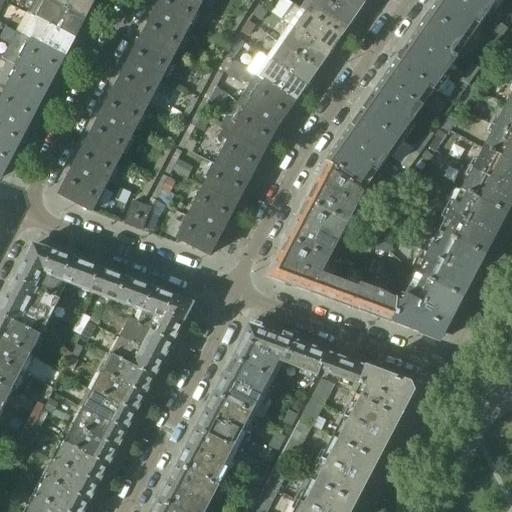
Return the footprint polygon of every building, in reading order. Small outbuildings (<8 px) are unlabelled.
[(83,21),(42,0),(39,0),(31,17),(73,39),(83,21)] [(92,4),(84,0),(42,0),(83,21),(92,4)] [(195,4),(190,1),(188,0),(161,0),(143,35),(175,51),(199,6),(195,4)] [(197,0),(195,4),(199,6),(210,11),(216,0),(197,0)] [(248,0),(234,23),(238,26),(254,0),(248,0)] [(351,21),(319,0),(306,0),(299,11),(339,38),(351,21)] [(362,5),(354,0),(319,0),(351,21),(362,5)] [(484,19),(495,4),(491,1),(489,0),(438,0),(428,15),(468,42),(473,35),(469,33),(481,16),(484,19)] [(258,7),(252,16),(260,22),(266,13),(267,12),(259,6),(258,7)] [(339,38),(299,11),(287,28),(327,55),(339,38)] [(446,65),(459,49),(462,51),(468,42),(428,15),(394,64),(430,89),(436,81),(439,84),(450,68),(446,65)] [(73,39),(31,17),(21,35),(32,40),(64,57),(73,39)] [(247,22),(241,33),(248,37),(253,28),(254,26),(247,22)] [(223,40),(227,43),(238,26),(234,23),(223,40)] [(497,23),(483,43),(492,49),(506,29),(497,23)] [(327,55),(287,28),(276,44),(316,71),(327,55)] [(511,43),(511,32),(510,31),(496,51),(504,56),(511,43)] [(175,51),(143,35),(115,88),(147,104),(175,51)] [(64,57),(32,40),(6,89),(38,106),(64,57)] [(230,60),(241,43),(237,40),(226,57),(230,60)] [(316,71),(276,44),(265,59),(305,87),(316,71)] [(219,47),(208,68),(212,71),(223,50),(219,47)] [(490,74),(504,56),(496,51),(483,69),(490,74)] [(233,62),(230,60),(226,57),(218,70),(226,74),(233,62)] [(305,87),(265,59),(254,76),(263,83),(293,103),(305,87)] [(233,62),(226,74),(242,85),(250,73),(233,62)] [(469,63),(455,83),(465,90),(479,70),(469,63)] [(427,102),(423,99),(430,89),(394,64),(360,113),(400,141),(405,134),(400,130),(413,113),(417,116),(427,102)] [(195,92),(200,94),(212,71),(208,68),(195,92)] [(477,94),(490,74),(483,69),(469,89),(477,94)] [(217,73),(209,87),(214,89),(221,76),(217,73)] [(293,103),(263,83),(244,111),(229,141),(260,157),(274,131),(293,103)] [(209,87),(205,96),(209,98),(214,89),(209,87)] [(147,104),(115,88),(88,140),(120,156),(147,104)] [(38,106),(6,89),(0,101),(0,149),(12,155),(38,106)] [(461,116),(477,94),(469,89),(454,111),(461,116)] [(219,92),(212,104),(220,109),(226,98),(227,96),(219,92)] [(191,99),(180,121),(184,124),(196,101),(191,99)] [(196,124),(207,102),(203,99),(191,122),(196,124)] [(511,113),(504,109),(493,130),(511,139),(511,113)] [(168,116),(167,118),(178,124),(179,121),(182,116),(172,110),(168,116)] [(461,116),(454,111),(439,132),(447,137),(461,116)] [(378,163),(390,146),(394,149),(400,141),(360,113),(325,163),(361,187),(367,180),(370,183),(382,167),(378,163)] [(168,144),(172,146),(184,124),(180,121),(168,144)] [(182,150),(194,128),(203,133),(205,128),(196,124),(191,122),(178,148),(182,150)] [(424,128),(410,149),(419,155),(433,134),(424,128)] [(511,139),(493,130),(482,151),(511,166),(511,139)] [(435,154),(447,137),(439,132),(427,150),(435,154)] [(120,156),(88,140),(58,196),(60,197),(90,213),(120,156)] [(260,157),(229,141),(201,193),(233,209),(260,157)] [(0,178),(12,155),(0,149),(0,178)] [(410,149),(398,166),(407,172),(419,155),(410,149)] [(421,174),(435,154),(427,150),(414,169),(421,174)] [(164,151),(152,173),(157,176),(169,153),(164,151)] [(176,151),(164,173),(169,176),(180,153),(176,151)] [(511,166),(482,151),(471,172),(511,193),(511,166)] [(325,163),(314,184),(357,206),(365,190),(361,187),(325,163)] [(409,191),(421,174),(414,169),(402,187),(409,191)] [(511,201),(511,193),(471,172),(460,192),(505,216),(511,201)] [(141,195),(145,198),(157,176),(152,173),(141,195)] [(142,175),(136,185),(144,189),(149,179),(142,175)] [(175,183),(167,179),(162,177),(150,199),(162,205),(168,208),(173,196),(169,194),(175,183)] [(194,199),(202,186),(189,179),(181,192),(194,199)] [(314,184),(305,201),(348,224),(357,206),(314,184)] [(395,211),(409,191),(402,187),(386,209),(395,211)] [(115,199),(108,219),(119,224),(129,194),(120,190),(116,200),(115,199)] [(505,216),(460,192),(459,191),(448,212),(494,237),(505,216)] [(233,209),(201,193),(176,240),(208,257),(233,209)] [(150,235),(162,205),(150,199),(146,208),(149,209),(141,232),(150,235)] [(305,201),(295,219),(338,242),(348,224),(305,201)] [(149,209),(146,208),(132,203),(123,225),(141,232),(149,209)] [(387,240),(395,211),(386,209),(378,238),(387,240)] [(494,237),(448,212),(437,233),(483,257),(494,237)] [(374,236),(380,216),(372,214),(367,234),(374,236)] [(295,219),(287,236),(329,259),(338,242),(295,219)] [(416,240),(397,230),(393,237),(412,248),(416,240)] [(483,257),(437,233),(426,254),(472,278),(483,257)] [(369,254),(374,236),(367,234),(362,252),(369,254)] [(287,236),(276,256),(305,270),(318,276),(318,274),(321,275),(329,259),(287,236)] [(392,245),(377,241),(373,258),(388,262),(392,245)] [(71,287),(62,283),(74,262),(32,246),(15,278),(35,289),(54,299),(59,301),(63,303),(71,287)] [(472,278),(426,254),(414,275),(460,300),(472,278)] [(368,258),(360,255),(356,268),(364,270),(368,258)] [(318,276),(305,270),(276,256),(267,274),(269,279),(312,295),(318,276)] [(389,268),(371,261),(366,273),(384,280),(389,268)] [(90,294),(98,271),(74,262),(62,283),(71,287),(90,294)] [(339,264),(334,279),(345,282),(350,268),(339,264)] [(123,280),(98,271),(90,294),(114,303),(123,280)] [(345,282),(334,279),(321,275),(318,274),(318,276),(312,295),(352,309),(360,287),(345,282)] [(460,300),(414,275),(403,297),(449,321),(460,300)] [(54,299),(35,289),(15,278),(6,296),(49,319),(59,301),(54,299)] [(150,289),(123,280),(114,303),(141,314),(150,289)] [(380,292),(363,288),(360,287),(352,309),(392,324),(401,302),(387,295),(380,292)] [(155,335),(169,297),(150,289),(141,314),(136,325),(155,335)] [(49,319),(6,296),(0,307),(0,316),(39,338),(49,319)] [(171,344),(188,310),(186,303),(169,297),(155,335),(171,344)] [(449,321),(403,297),(401,302),(392,324),(434,339),(441,337),(449,321)] [(82,336),(92,314),(84,311),(74,332),(82,336)] [(0,316),(0,339),(32,356),(41,338),(39,338),(0,316)] [(171,344),(155,335),(136,325),(128,321),(119,338),(162,361),(171,344)] [(283,364),(291,342),(248,326),(231,359),(274,382),(283,364)] [(162,361),(119,338),(110,356),(153,378),(162,361)] [(0,339),(0,361),(23,374),(32,356),(0,339)] [(319,371),(325,355),(291,342),(283,364),(318,377),(319,371)] [(82,348),(77,346),(72,354),(70,358),(75,361),(82,348)] [(357,391),(364,369),(325,355),(319,371),(323,372),(339,378),(337,384),(357,391)] [(153,378),(110,356),(100,374),(144,396),(153,378)] [(274,382),(231,359),(221,377),(265,400),(274,382)] [(0,361),(0,384),(13,392),(23,374),(0,361)] [(398,420),(412,393),(409,385),(364,369),(357,391),(353,397),(398,420)] [(144,396),(100,374),(91,392),(134,414),(144,396)] [(69,381),(60,376),(54,388),(63,392),(69,381)] [(265,400),(221,377),(212,394),(256,417),(265,400)] [(322,408),(333,386),(321,379),(309,401),(322,408)] [(0,384),(0,407),(4,409),(13,392),(0,384)] [(134,414),(91,392),(82,410),(125,432),(134,414)] [(256,417),(212,394),(203,412),(246,435),(256,417)] [(398,420),(353,397),(342,418),(386,441),(398,420)] [(311,428),(322,408),(309,401),(298,422),(311,428)] [(45,402),(43,407),(42,409),(48,412),(49,414),(54,406),(45,402)] [(34,423),(42,409),(43,407),(36,404),(27,420),(34,423)] [(38,431),(48,412),(42,409),(34,423),(32,428),(38,431)] [(125,432),(82,410),(73,427),(116,449),(125,432)] [(246,435),(203,412),(194,429),(237,452),(246,435)] [(386,441),(342,418),(331,439),(375,463),(386,441)] [(24,442),(32,428),(34,423),(27,420),(18,439),(24,442)] [(300,448),(311,428),(298,422),(288,442),(300,448)] [(116,449),(73,427),(64,445),(106,467),(116,449)] [(29,449),(38,431),(32,428),(24,442),(22,445),(29,449)] [(237,452),(194,429),(185,446),(228,469),(237,452)] [(14,460),(22,445),(24,442),(18,439),(8,457),(14,460)] [(364,483),(375,463),(331,439),(320,460),(364,483)] [(289,470),(300,448),(288,442),(277,464),(289,470)] [(19,468),(29,449),(22,445),(14,460),(12,464),(19,468)] [(106,467),(64,445),(54,463),(97,485),(106,467)] [(228,469),(185,446),(176,464),(219,487),(228,469)] [(0,475),(5,478),(12,464),(14,460),(8,457),(0,472),(0,475)] [(364,483),(320,460),(309,481),(353,505),(364,483)] [(97,485),(54,463),(45,480),(88,503),(97,485)] [(10,485),(19,468),(12,464),(5,478),(3,481),(10,485)] [(219,487),(176,464),(166,482),(209,505),(219,487)] [(278,491),(289,470),(277,464),(266,485),(278,491)] [(82,511),(88,503),(45,480),(36,498),(62,511),(82,511)] [(0,501),(1,502),(10,485),(3,481),(0,487),(0,501)] [(249,504),(259,484),(252,481),(244,496),(241,495),(239,499),(243,501),(249,504)] [(349,511),(353,505),(309,481),(298,502),(315,511),(349,511)] [(205,511),(209,505),(166,482),(157,499),(180,511),(205,511)] [(264,511),(266,511),(278,491),(266,485),(254,506),(264,511)] [(62,511),(36,498),(28,511),(62,511)] [(180,511),(157,499),(150,511),(180,511)] [(244,511),(249,504),(243,501),(237,511),(244,511)] [(315,511),(298,502),(292,511),(315,511)]
